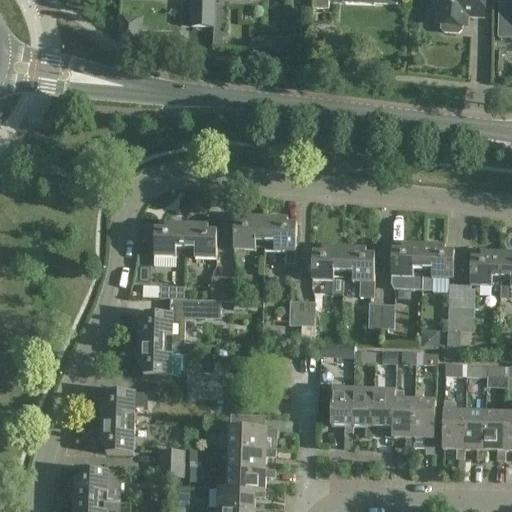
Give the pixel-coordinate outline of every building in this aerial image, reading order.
[(193,0),(192,29),(215,30),(216,0),(193,0)] [(315,0),(315,9),(330,10),(330,0),(315,0)] [(462,33),(463,28),(466,29),(467,18),(484,20),(485,0),(436,0),(436,7),(439,8),(437,27),(441,27),(441,32),(444,35),(459,36),(462,33)] [(511,9),(499,9),(497,41),(511,41),(511,9)] [(265,246),(266,220),(245,220),(245,225),(234,225),(234,253),(256,253),(256,246),(265,246)] [(287,221),(266,220),(265,246),(274,246),(274,254),(285,254),(285,266),(296,267),(297,227),(287,226),(287,221)] [(186,240),(187,227),(164,227),(164,232),(155,232),(154,260),(176,261),(177,253),(186,253),(186,240)] [(208,228),(187,227),(186,240),(186,253),(195,253),(195,261),(217,261),(218,234),(208,234),(208,228)] [(424,248),(423,248),(422,273),(431,273),(431,282),(452,282),(453,255),(445,255),(445,249),(437,248),(437,245),(424,245),(424,248)] [(422,273),(423,248),(402,248),(401,253),(392,253),(392,281),(394,281),(394,291),(422,292),(422,273)] [(344,276),(344,251),(323,250),(323,256),(313,256),(312,283),(334,284),(334,275),(344,276)] [(367,252),(344,251),(344,276),(353,276),(352,284),(361,285),(361,302),(374,302),(375,258),(366,257),(367,252)] [(501,282),(502,256),(480,256),(480,261),(471,260),(470,289),(492,289),(492,281),(501,282)] [(511,256),(502,256),(501,282),(501,302),(511,302),(511,256)] [(225,304),(225,279),(212,279),(212,303),(225,304)] [(225,279),(225,304),(238,304),(239,279),(225,279)] [(188,303),(188,289),(161,288),(161,302),(188,303)] [(222,305),(168,303),(168,318),(146,317),(146,327),(140,326),(140,347),(164,348),(185,348),(186,321),(222,322),(222,305)] [(302,329),(303,305),(291,304),(290,328),(302,329)] [(303,305),(302,329),(316,329),(317,305),(303,305)] [(382,331),(383,307),(371,307),(370,331),(382,331)] [(383,307),(382,331),(397,331),(397,307),(383,307)] [(449,311),(449,334),(453,334),(459,335),(462,335),(463,311),(460,311),(450,311),(449,311)] [(462,335),(462,347),(471,347),(471,334),(475,334),(475,311),(463,311),(462,335)] [(445,351),(445,362),(460,362),(460,347),(462,347),(462,335),(459,335),(453,334),(449,334),(448,351),(445,351)] [(185,374),(185,348),(164,348),(140,347),(139,349),(136,349),(136,361),(139,362),(139,369),(145,369),(144,379),(172,380),(177,380),(177,374),(185,374)] [(335,348),(334,359),(349,359),(350,349),(343,349),(335,348)] [(356,355),(355,366),(376,366),(376,355),(356,355)] [(384,355),(384,367),(398,367),(398,356),(384,355)] [(416,368),(417,356),(404,356),(403,368),(416,368)] [(440,357),(417,356),(416,368),(440,369),(440,357)] [(462,368),(447,367),(447,379),(461,379),(462,368)] [(468,368),(468,380),(483,380),(484,369),(468,368)] [(504,370),(490,370),(490,381),(504,381),(504,370)] [(233,376),(188,375),(188,388),(233,389),(233,376)] [(233,389),(188,388),(187,401),(232,402),(233,389)] [(353,430),(354,393),(333,392),(331,429),(345,430),(345,439),(353,440),(353,435),(354,430),(353,430)] [(374,394),(354,393),(353,430),(354,430),(365,431),(365,440),(373,440),(374,431),(373,431),(373,412),(374,394)] [(102,425),(127,426),(127,417),(135,418),(136,395),(108,394),(108,403),(103,403),(102,425)] [(397,395),(374,394),(373,412),(373,431),(374,431),(385,431),(385,441),(393,441),(395,405),(397,404),(397,395)] [(406,395),(397,395),(397,404),(395,405),(393,441),(405,441),(405,451),(414,452),(415,442),(413,442),(415,405),(406,405),(406,395)] [(464,454),(465,416),(456,416),(456,405),(444,404),(443,453),(456,454),(456,462),(465,462),(465,454),(464,454)] [(436,406),(415,405),(413,442),(415,442),(425,442),(425,452),(433,452),(434,443),(435,442),(436,406)] [(486,417),(465,416),(464,454),(465,454),(477,455),(477,463),(485,463),(485,455),(484,455),(486,417)] [(506,418),(486,417),(484,455),(485,455),(497,455),(497,464),(505,464),(506,456),(505,456),(506,418)] [(127,426),(102,425),(102,427),(98,427),(98,440),(101,440),(101,447),(106,448),(106,457),(134,458),(135,436),(126,436),(127,426)] [(192,451),(203,451),(204,450),(198,449),(198,430),(185,429),(185,451),(192,451)] [(267,454),(267,453),(268,441),(277,441),(278,433),(231,431),(230,453),(267,454)] [(203,451),(192,451),(191,465),(202,465),(203,451)] [(159,467),(184,468),(185,454),(160,453),(159,467)] [(230,453),(229,473),(267,474),(267,462),(277,462),(277,453),(267,453),(267,454),(230,453)] [(184,468),(159,467),(159,479),(184,480),(184,468)] [(191,470),(191,485),(202,485),(203,471),(191,470)] [(74,503),(121,504),(121,473),(109,473),(81,472),(81,481),(75,481),(75,489),(71,489),(71,501),(74,501),(74,503)] [(229,473),(229,493),(229,494),(266,495),(266,482),(276,482),(276,474),(267,474),(229,473)] [(180,490),(179,511),(191,511),(191,491),(180,490)] [(229,494),(229,493),(219,493),(218,511),(256,511),(257,502),(266,502),(266,495),(229,494)] [(120,511),(121,504),(74,503),(73,511),(120,511)]
